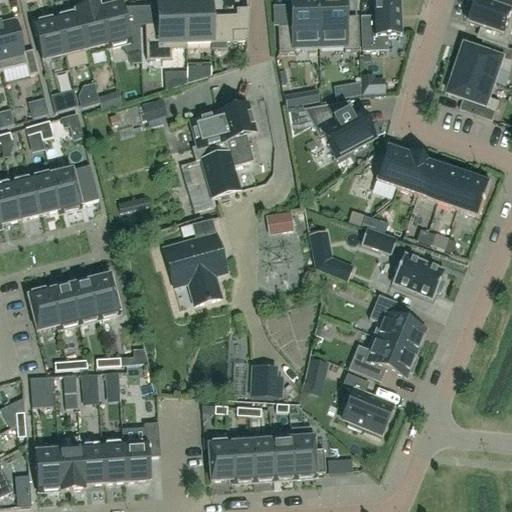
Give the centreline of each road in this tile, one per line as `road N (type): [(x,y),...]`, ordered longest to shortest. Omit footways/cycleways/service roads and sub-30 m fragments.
road 1 (residential): [(511,164),(402,125),(437,0)]
road 2 (residential): [(427,436),(511,225)]
